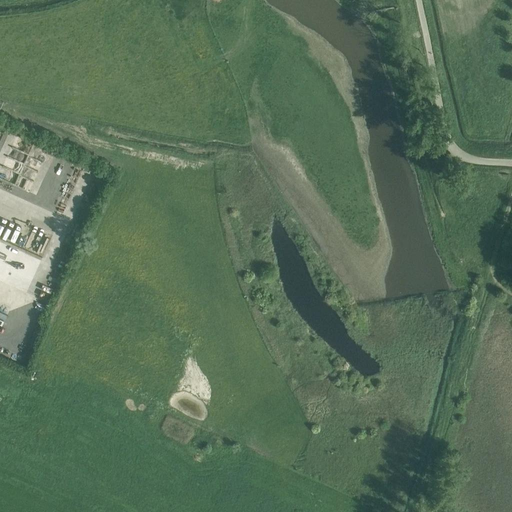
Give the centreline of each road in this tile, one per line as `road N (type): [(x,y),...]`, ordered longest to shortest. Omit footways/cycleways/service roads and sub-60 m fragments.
road 1 (track): [(502,222),(430,478)]
road 2 (unclassified): [(511,163),(474,162),(449,148),(415,0)]
